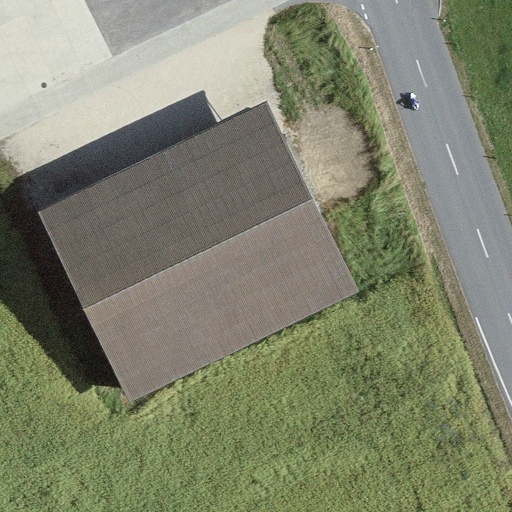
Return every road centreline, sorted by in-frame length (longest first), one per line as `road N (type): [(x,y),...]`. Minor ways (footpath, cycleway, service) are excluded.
road 1 (tertiary): [(396,0),(511,315)]
road 2 (track): [(0,131),(272,0)]
